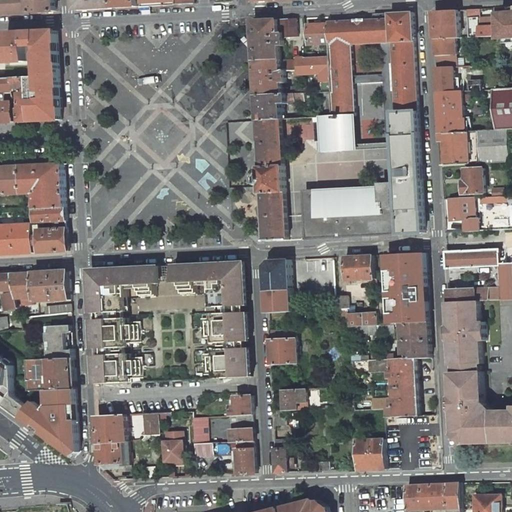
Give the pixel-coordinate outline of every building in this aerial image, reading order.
[(0,0),(0,14),(56,12),(55,0),(0,0)] [(116,8),(115,0),(76,0),(77,11),(116,8)] [(140,0),(115,0),(116,8),(141,7),(140,0)] [(503,36),(503,39),(505,39),(508,88),(511,87),(511,6),(502,7),(503,25),(503,36)] [(462,38),(460,9),(436,10),(437,38),(457,37),(457,38),(462,38)] [(334,115),(352,114),(357,114),(356,84),(386,83),(389,112),(397,111),(420,110),(416,40),(417,40),(415,12),(392,13),(392,18),(330,21),(330,24),(331,44),(334,91),(333,91),(333,110),(334,115)] [(286,46),(285,38),(299,37),(298,18),(254,21),(257,61),(282,59),(282,46),(286,46)] [(330,24),(309,25),(310,45),(331,44),(330,24)] [(503,25),(481,26),(481,32),(481,37),(503,36),(503,25)] [(38,46),(40,77),(60,76),(57,31),(25,33),(25,37),(19,37),(19,33),(6,34),(7,47),(20,46),(21,62),(27,61),(27,47),(38,46)] [(437,38),(439,67),(455,66),(454,54),(457,54),(459,54),(457,38),(457,37),(437,38)] [(8,63),(21,62),(20,46),(7,47),(8,63)] [(463,66),(463,57),(458,57),(457,54),(454,54),(455,66),(456,66),(461,66),(463,66)] [(283,83),(287,83),(286,69),(283,69),(283,61),(282,59),(257,61),(259,96),(284,94),(283,83)] [(283,69),(286,69),(299,69),(299,60),(283,61),(283,69)] [(458,91),(456,66),(455,66),(439,67),(440,92),(458,91)] [(31,94),(33,113),(43,112),(43,121),(63,120),(61,97),(56,98),(56,88),(61,87),(60,76),(40,77),(30,78),(31,88),(31,94)] [(14,89),(31,88),(30,78),(14,79),(14,89)] [(483,78),(470,79),(471,83),(464,84),(465,90),(484,89),(484,84),(483,78)] [(0,92),(15,92),(14,89),(14,79),(0,79),(0,92)] [(511,87),(508,88),(497,89),(499,129),(509,129),(511,128),(511,87)] [(467,130),(464,90),(458,91),(440,92),(442,132),(467,130)] [(31,94),(20,94),(21,109),(19,109),(20,122),(33,121),(33,113),(31,94)] [(286,119),(285,103),(289,103),(289,94),(284,94),(259,96),(260,120),(283,119),(286,119)] [(15,104),(4,105),(5,123),(16,122),(15,104)] [(427,232),(420,110),(397,111),(389,112),(394,191),(385,190),(384,191),(364,192),(364,208),(330,209),(330,205),(319,206),(319,212),(313,213),(314,233),(332,232),(332,237),(427,232)] [(33,113),(33,121),(43,121),(43,112),(33,113)] [(355,145),(329,146),(328,115),(323,116),(325,151),(360,149),(357,114),(352,114),(355,145)] [(328,115),(329,146),(355,145),(352,114),(334,115),(328,115)] [(267,240),(290,239),(287,191),(288,191),(287,165),(285,165),(283,119),(260,120),(261,121),(263,166),(262,166),(264,192),(267,240)] [(499,129),(467,130),(442,132),(442,139),(448,139),(450,165),(511,161),(509,129),(499,129)] [(65,165),(23,167),(25,195),(42,195),(42,198),(38,199),(38,210),(68,208),(65,165)] [(0,196),(25,195),(23,167),(2,167),(0,167),(0,196)] [(487,192),(486,168),(469,168),(469,181),(466,181),(467,193),(487,192)] [(330,209),(364,208),(364,192),(364,189),(308,191),(311,238),(332,237),(332,232),(314,233),(313,213),(319,212),(319,206),(330,205),(330,209)] [(453,219),(467,219),(468,230),(482,230),(481,218),(478,218),(476,197),(451,198),(453,219)] [(68,208),(38,210),(39,222),(69,221),(68,208)] [(29,225),(0,226),(0,254),(35,252),(33,226),(33,224),(29,225)] [(69,229),(45,230),(45,229),(42,229),(42,226),(33,226),(35,252),(70,250),(69,229)] [(511,231),(506,232),(507,249),(508,257),(503,258),(502,249),(448,252),(449,268),(503,266),(503,263),(511,263),(511,231)] [(404,253),(405,282),(423,281),(430,281),(428,252),(404,253)] [(352,280),(377,279),(378,279),(377,255),(347,256),(349,283),(352,283),(352,280)] [(298,289),(295,290),(294,259),(273,260),(267,267),(270,313),(296,312),(295,293),(298,292),(298,289)] [(252,342),(251,313),(242,314),(242,307),(250,307),(248,263),(182,266),(184,281),(185,297),(200,296),(200,287),(213,286),(214,309),(219,308),(219,315),(215,315),(215,324),(206,325),(206,338),(216,338),(216,344),(221,344),(221,351),(217,351),(217,359),(208,359),(208,373),(217,373),(218,379),(254,378),(253,349),(244,349),(244,343),(252,342)] [(157,283),(184,281),(182,266),(156,268),(157,283)] [(124,319),(124,312),(129,312),(128,290),(139,289),(140,299),(158,298),(157,283),(156,268),(91,270),(93,315),(102,314),(103,320),(94,321),(95,348),(100,348),(100,340),(135,338),(134,328),(130,328),(129,320),(124,319)] [(19,299),(36,298),(37,304),(41,304),(41,302),(73,300),(71,271),(14,274),(17,289),(18,293),(19,299)] [(0,274),(0,289),(17,289),(14,274),(0,274)] [(504,299),(503,287),(450,289),(451,301),(483,299),(504,299)] [(18,293),(4,295),(7,311),(14,310),(18,331),(25,330),(19,299),(18,293)] [(351,309),(350,297),(337,297),(338,310),(339,310),(350,309),(351,309)] [(486,361),(485,339),(490,339),(489,320),(485,320),(483,299),(451,301),(454,364),(457,364),(461,364),(480,363),(482,363),(482,362),(485,361),(486,361)] [(73,305),(47,308),(48,316),(74,313),(73,305)] [(431,307),(417,307),(418,323),(432,322),(431,307)] [(339,310),(340,325),(351,325),(351,314),(350,309),(339,310)] [(380,313),(351,314),(351,325),(351,326),(380,325),(380,313)] [(9,332),(7,318),(0,318),(0,328),(1,332),(9,332)] [(405,324),(406,343),(403,344),(403,348),(406,348),(406,359),(419,358),(434,357),(432,322),(418,323),(405,324)] [(389,355),(398,354),(396,324),(380,325),(351,326),(354,362),(389,360),(389,355)] [(50,351),(51,359),(76,358),(76,349),(69,349),(68,333),(75,333),(74,325),(53,326),(53,333),(49,333),(50,342),(53,342),(54,351),(50,351)] [(132,355),(126,355),(126,347),(131,347),(131,343),(140,342),(139,328),(134,328),(135,338),(100,340),(100,348),(95,348),(95,350),(104,349),(105,356),(96,357),(97,383),(133,382),(133,377),(142,377),(140,363),(132,363),(132,355)] [(271,330),(273,365),(300,363),(300,355),(303,355),(303,353),(300,353),(300,349),(303,349),(303,345),(300,345),(299,329),(271,330)] [(0,400),(66,450),(68,447),(74,452),(81,451),(78,390),(49,391),(50,405),(47,410),(36,402),(32,408),(17,397),(15,367),(0,354),(0,400)] [(51,359),(27,361),(28,392),(49,391),(78,390),(76,358),(51,359)] [(420,388),(419,358),(406,359),(398,359),(396,359),(396,370),(392,370),(393,377),(397,377),(397,388),(420,388)] [(372,361),(373,372),(385,371),(385,361),(372,361)] [(455,370),(456,394),(488,392),(486,368),(485,368),(481,369),(480,363),(461,364),(462,370),(458,370),(455,370)] [(422,415),(420,388),(397,388),(398,398),(394,398),(394,406),(398,406),(399,416),(422,415)] [(310,406),(309,389),(287,391),(288,410),(288,411),(289,410),(310,409),(310,406)] [(471,441),(511,440),(511,408),(497,409),(488,401),(488,392),(456,394),(458,429),(471,441)] [(234,394),(234,415),(259,415),(259,395),(234,394)] [(391,410),(391,398),(375,397),(375,410),(391,410)] [(290,424),(289,410),(288,411),(288,410),(276,411),(276,424),(290,424)] [(146,415),(147,435),(149,435),(160,435),(160,415),(146,415)] [(129,441),(128,416),(99,416),(101,442),(129,441)] [(256,416),(243,417),(244,425),(257,424),(256,416)] [(243,417),(228,417),(228,425),(234,425),(244,425),(243,417)] [(211,444),(209,418),(195,419),(196,445),(211,444)] [(257,430),(234,431),(235,443),(235,444),(240,443),(258,442),(257,430)] [(186,462),(185,433),(168,433),(168,443),(166,443),(167,463),(171,463),(186,462)] [(389,438),(359,439),(361,469),(391,468),(389,438)] [(277,440),(279,472),(291,472),(291,469),(291,466),(294,465),(294,458),(293,447),(290,447),(289,439),(277,440)] [(124,466),(132,465),(131,442),(129,441),(101,442),(102,464),(124,463),(124,466)] [(240,443),(242,474),(259,473),(258,442),(240,443)] [(197,456),(223,455),(222,443),(211,444),(196,445),(197,456)] [(332,470),(332,462),(317,462),(317,471),(332,470)] [(463,483),(407,486),(408,507),(408,509),(408,511),(464,509),(463,483)] [(408,507),(407,486),(391,487),(392,499),(400,499),(401,508),(408,507)] [(388,511),(387,487),(358,489),(358,511),(388,511)] [(502,495),(476,495),(476,511),(499,511),(499,507),(502,507),(502,495)] [(332,511),(315,500),(269,511),(332,511)]
